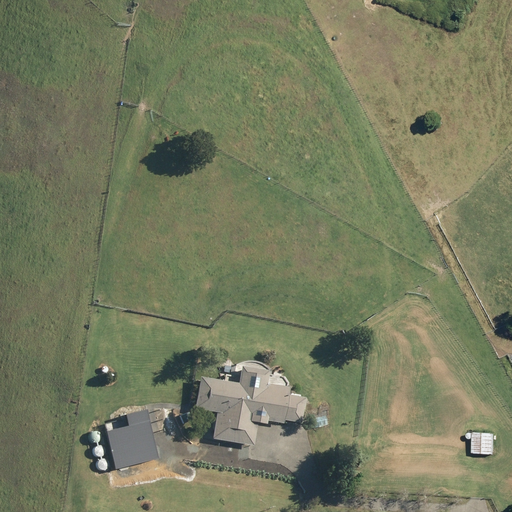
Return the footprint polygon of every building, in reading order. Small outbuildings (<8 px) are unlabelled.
[(238,383),(198,378),(194,411),(215,413),(211,441),(253,446),(255,425),(265,426),(265,422),(284,425),(285,421),(302,423),(305,398),(288,396),(289,388),(266,385),(267,373),(240,369),(238,383)] [(133,452),(128,453),(131,466),(157,460),(146,413),(125,418),(133,452)] [(327,414),(311,419),(314,429),(330,425),(327,414)] [(476,428),(475,434),(468,433),(468,440),(475,440),(474,454),(496,455),(497,434),(481,433),(481,428),(476,428)] [(100,433),(89,436),(98,474),(109,471),(100,433)]
